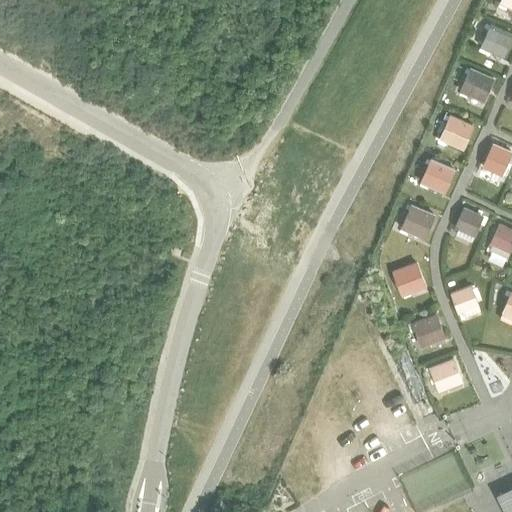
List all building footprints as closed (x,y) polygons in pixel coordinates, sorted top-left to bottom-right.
[(504,57),(511,36),(511,33),(490,25),(481,47),(504,57)] [(484,100),(494,78),(470,68),(461,90),(484,100)] [(466,145),(474,126),(450,115),(442,134),(466,145)] [(503,171),(511,152),(491,143),(483,162),(503,171)] [(444,192),(455,169),(431,159),(421,181),(444,192)] [(425,237),(435,215),(410,204),(401,227),(425,237)] [(474,235),(483,217),(463,207),(454,225),(474,235)] [(510,251),(511,245),(511,230),(498,223),(489,241),(510,251)] [(426,284),(417,262),(393,271),(402,294),(426,284)] [(478,303),(471,285),(450,293),(457,311),(478,303)] [(511,314),(511,291),(510,291),(502,311),(511,314)] [(445,336),(436,313),(412,323),(420,346),(445,336)] [(462,380),(453,358),(428,368),(437,390),(462,380)] [(511,511),(511,487),(496,495),(504,511),(511,511)]
